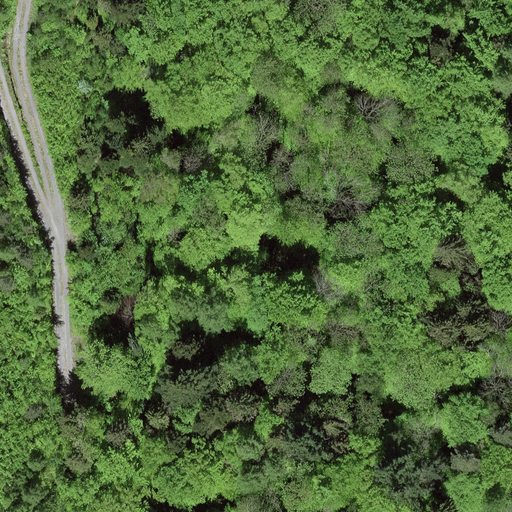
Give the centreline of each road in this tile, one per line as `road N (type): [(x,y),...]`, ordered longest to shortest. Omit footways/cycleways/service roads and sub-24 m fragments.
road 1 (track): [(73,511),(55,238),(0,88)]
road 2 (track): [(55,238),(52,193),(17,63),(24,0)]
